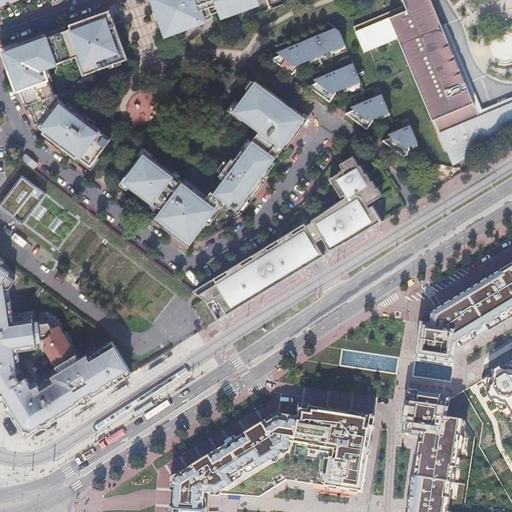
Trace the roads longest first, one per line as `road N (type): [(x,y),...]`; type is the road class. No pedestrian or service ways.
road 1 (primary): [(511,187),(82,465),(27,491)]
road 2 (residential): [(0,86),(32,147),(189,265),(255,229),(337,118)]
road 3 (primary): [(42,504),(256,373)]
road 4 (residential): [(256,373),(283,392),(390,406),(384,511)]
road 5 (primary): [(380,291),(511,208)]
road 6 (residential): [(380,291),(418,311),(511,251)]
road 7 (primary): [(256,373),(380,291)]
